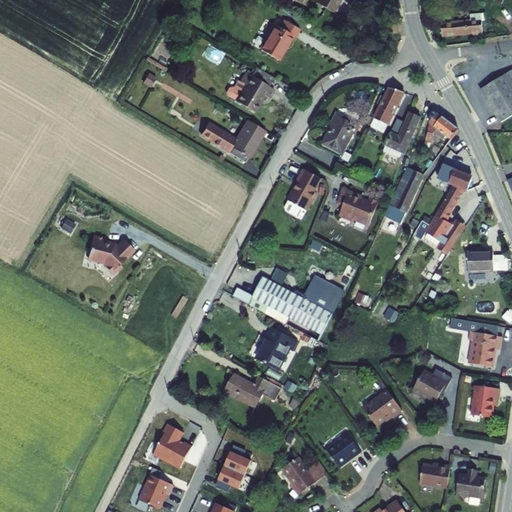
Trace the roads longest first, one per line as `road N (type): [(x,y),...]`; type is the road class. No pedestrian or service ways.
road 1 (residential): [(423,46),(320,94),(216,279)]
road 2 (tertiary): [(511,226),(431,60)]
road 3 (residential): [(353,499),(380,467),(422,440),(511,451)]
road 4 (residential): [(158,396),(204,419),(214,441),(182,511)]
road 5 (unclassified): [(216,279),(158,396)]
road 6 (unclassified): [(158,396),(100,511)]
